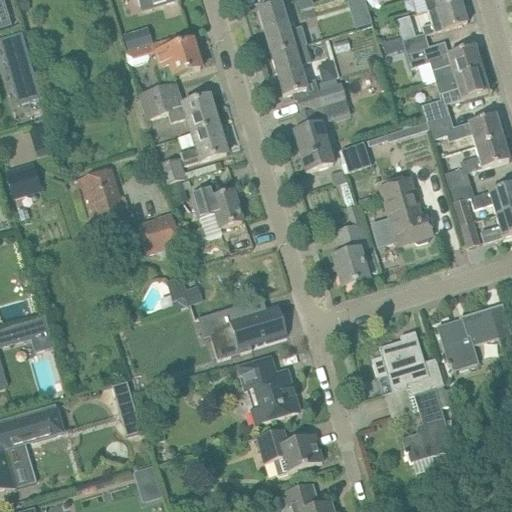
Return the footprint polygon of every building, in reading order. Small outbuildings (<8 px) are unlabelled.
[(2,0),(0,0),(0,32),(11,29),(2,0)] [(18,0),(18,12),(29,12),(28,0),(18,0)] [(137,0),(141,12),(179,1),(178,0),(137,0)] [(263,0),(266,9),(257,12),(271,59),(305,49),(300,31),(289,34),(278,0),(263,0)] [(296,0),(300,12),(312,8),(309,0),(296,0)] [(423,0),(427,12),(460,2),(458,0),(423,0)] [(467,25),(460,2),(427,12),(432,27),(421,30),(423,37),(402,43),(405,51),(406,57),(428,50),(425,38),(467,25)] [(147,29),(122,37),(127,53),(152,45),(147,29)] [(39,100),(20,35),(0,40),(0,48),(17,106),(39,100)] [(175,80),(174,79),(200,71),(191,43),(178,47),(176,39),(125,55),(128,65),(132,68),(148,63),(149,59),(156,56),(160,70),(155,71),(159,85),(175,80)] [(401,39),(394,41),(397,53),(405,51),(402,43),(401,39)] [(428,50),(406,57),(411,71),(429,66),(435,86),(481,72),(473,48),(432,61),(428,50)] [(310,65),(305,49),(271,59),(283,99),(306,92),(299,68),(310,65)] [(487,94),(481,72),(435,86),(440,103),(422,109),(427,126),(449,120),(445,107),(487,94)] [(317,93),(322,109),(322,110),(346,103),(341,86),(337,87),(335,80),(315,87),(317,93)] [(191,135),(217,127),(208,99),(182,107),(176,87),(138,98),(146,123),(168,116),(171,126),(186,121),(191,135)] [(294,100),(299,116),(322,109),(317,93),(294,100)] [(327,125),(322,110),(322,109),(299,116),(295,117),(300,132),(293,134),(306,175),(332,167),(320,127),(327,125)] [(452,130),(449,120),(427,126),(432,143),(446,139),(448,145),(471,138),(475,149),(502,141),(494,117),(452,130)] [(31,127),(32,150),(44,150),(44,127),(31,127)] [(217,127),(191,135),(195,151),(180,156),(184,168),(199,164),(226,156),(217,127)] [(444,177),(449,194),(470,188),(466,176),(508,163),(502,141),(475,149),(478,159),(459,165),(461,172),(444,177)] [(371,167),(369,162),(363,145),(335,155),(343,177),(371,167)] [(165,187),(181,182),(184,181),(178,161),(159,167),(165,187)] [(3,174),(12,202),(41,193),(32,165),(3,174)] [(93,241),(110,236),(129,230),(111,171),(81,180),(92,217),(89,218),(90,222),(88,223),(93,241)] [(345,185),(341,173),(329,176),(333,188),(345,185)] [(432,238),(427,221),(422,223),(409,180),(379,189),(397,248),(432,238)] [(170,188),(167,189),(173,207),(188,202),(181,183),(169,187),(170,188)] [(470,188),(449,194),(456,217),(469,213),(465,201),(470,200),(473,212),(492,206),(496,217),(511,212),(511,187),(473,199),(470,188)] [(241,224),(232,194),(213,199),(211,200),(209,190),(191,195),(199,219),(215,215),(220,230),(222,230),(241,224)] [(359,253),(371,250),(358,206),(346,210),(352,230),(336,235),(343,256),(332,259),(342,290),(367,282),(359,253)] [(511,237),(511,212),(496,217),(499,228),(480,233),(484,246),(511,237)] [(135,228),(146,258),(181,245),(171,215),(135,228)] [(479,247),(472,224),(459,228),(466,251),(479,247)] [(181,278),(167,282),(175,310),(193,304),(188,289),(184,291),(181,278)] [(261,303),(201,322),(206,340),(225,334),(233,358),(252,351),(251,349),(285,339),(277,311),(264,314),(261,303)] [(472,348),(498,340),(489,311),(466,318),(467,322),(438,330),(451,376),(478,368),(472,348)] [(44,319),(30,323),(35,341),(49,337),(44,319)] [(408,399),(442,389),(434,362),(423,365),(415,335),(400,339),(401,344),(378,350),(381,359),(371,362),(376,381),(387,378),(392,396),(406,391),(408,399)] [(511,339),(511,336),(498,340),(506,368),(511,366),(511,339)] [(239,370),(252,412),(256,427),(298,414),(286,374),(274,377),(269,361),(239,370)] [(125,385),(112,389),(115,400),(129,396),(125,385)] [(442,389),(408,399),(413,413),(420,411),(427,435),(402,442),(405,453),(403,453),(404,456),(406,456),(409,465),(454,452),(447,429),(441,410),(447,408),(442,389)] [(8,472),(2,452),(62,435),(55,407),(0,422),(0,494),(14,491),(13,490),(23,487),(17,469),(8,472)] [(265,466),(273,463),(278,478),(288,475),(322,465),(313,437),(286,446),(282,432),(257,440),(265,466)] [(175,455),(174,451),(170,449),(166,451),(164,455),(165,459),(170,461),(174,459),(175,455)] [(311,487),(292,493),(283,496),(283,498),(263,504),(265,511),(332,511),(330,505),(318,508),(311,487)] [(197,497),(169,506),(170,511),(194,511),(201,510),(197,497)]
